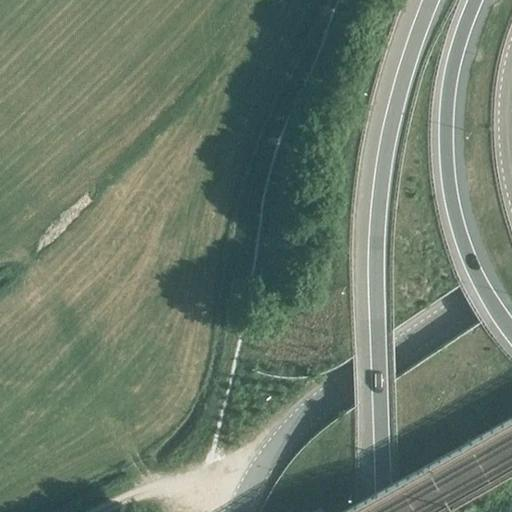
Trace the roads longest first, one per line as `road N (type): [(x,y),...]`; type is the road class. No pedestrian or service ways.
road 1 (motorway): [(431,0),(403,76),(377,198),(381,511)]
road 2 (tertiary): [(237,511),(259,464),(321,400),(511,275)]
road 3 (motorway): [(511,332),(472,268),(445,176),(454,63),(476,0)]
road 4 (unclassified): [(511,46),(503,103),(511,191)]
road 5 (track): [(103,511),(209,485),(244,491)]
